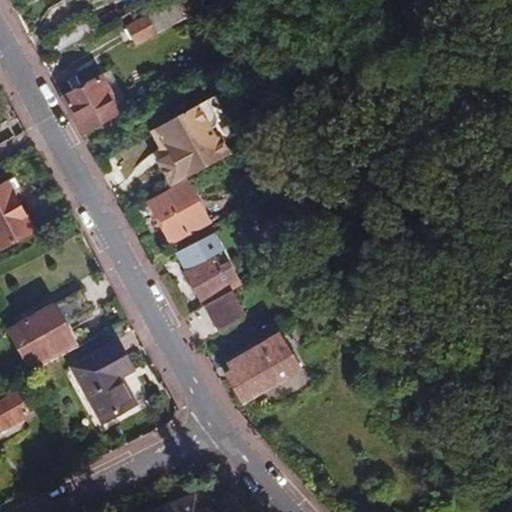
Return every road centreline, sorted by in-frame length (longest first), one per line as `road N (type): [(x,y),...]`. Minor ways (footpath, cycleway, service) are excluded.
road 1 (residential): [(214,426),(0,35)]
road 2 (track): [(511,210),(411,0)]
road 3 (residential): [(43,511),(214,426)]
